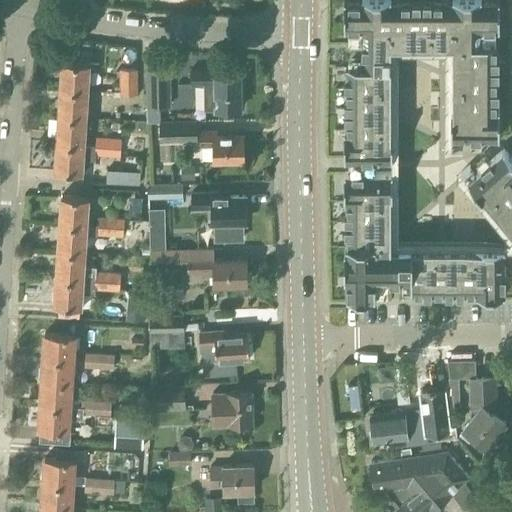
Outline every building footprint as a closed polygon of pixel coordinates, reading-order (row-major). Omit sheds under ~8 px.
[(505,293),(505,247),(511,246),(511,157),(504,149),(500,136),(500,107),(498,107),(498,42),(497,42),(482,42),(482,29),(500,28),(499,0),(345,0),(345,28),(363,28),(363,64),(347,64),(347,129),(345,129),(345,158),(345,172),(345,201),(347,201),(347,247),(345,247),(345,275),(347,275),(347,293),(376,293),(376,275),(411,275),(412,276),(412,291),(476,291),(476,293),(505,293)] [(61,87),(88,89),(89,61),(62,60),(61,87)] [(191,68),(192,86),(216,85),(216,92),(205,92),(205,110),(216,109),(216,108),(240,108),(240,74),(218,74),(218,67),(191,68)] [(138,68),(120,69),(120,75),(120,81),(139,80),(138,68)] [(148,105),(171,104),(170,69),(147,69),(148,105)] [(139,80),(120,81),(121,85),(121,94),(139,94),(139,81),(139,80)] [(86,116),(88,89),(61,87),(59,115),(86,116)] [(86,116),(59,115),(58,142),(85,144),(96,144),(96,137),(97,132),(85,131),(86,116)] [(196,119),(159,120),(159,142),(197,141),(196,119)] [(202,138),(202,146),(214,146),(214,161),(244,161),(244,135),(219,135),(218,129),(201,129),(201,138),(202,138)] [(97,137),(96,156),(109,157),(110,137),(97,137)] [(123,138),(110,137),(109,157),(122,157),(123,138)] [(85,144),(58,142),(56,170),(83,172),(84,159),(95,160),(96,156),(96,144),(85,144)] [(108,168),(108,182),(140,184),(141,171),(108,168)] [(183,184),(149,185),(149,198),(184,197),(183,184)] [(229,191),(193,191),(193,208),(213,208),(213,223),(215,223),(215,240),(242,239),(242,222),(245,222),(245,196),(229,196),(229,191)] [(125,192),(125,211),(140,210),(139,192),(125,192)] [(61,222),(87,224),(89,196),(63,194),(61,222)] [(112,217),(100,216),(99,225),(99,234),(103,234),(112,235),(112,217)] [(125,218),(112,217),(112,235),(124,236),(124,235),(125,226),(125,218)] [(87,224),(61,222),(59,250),(85,252),(87,224)] [(153,248),(153,266),(189,265),(189,271),(202,270),(203,276),(213,275),(213,284),(247,284),(246,258),(215,259),(213,259),(202,259),(202,247),(153,248)] [(85,252),(59,250),(57,277),(83,279),(95,280),(95,267),(84,267),(84,265),(85,252)] [(97,270),(96,289),(108,290),(109,271),(97,270)] [(122,272),(109,271),(108,290),(120,291),(121,282),(122,272)] [(83,279),(57,277),(55,305),(81,307),(83,289),(94,289),(95,280),(83,279)] [(128,290),(127,304),(144,306),(145,291),(128,290)] [(150,313),(150,334),(189,333),(189,312),(150,313)] [(215,345),(216,360),(250,358),(248,332),(239,332),(239,328),(201,330),(202,346),(215,345)] [(44,356),(73,358),(74,334),(46,332),(44,356)] [(85,359),(85,367),(100,368),(101,352),(86,351),(85,359)] [(115,353),(101,352),(100,368),(114,368),(115,353)] [(444,373),(470,374),(470,355),(444,354),(444,373)] [(71,382),(73,358),(44,356),(43,380),(71,382)] [(499,416),(498,376),(470,376),(470,406),(471,408),(475,412),(463,428),(487,447),(506,421),(499,416)] [(457,377),(450,378),(451,383),(454,409),(460,408),(457,377)] [(70,405),(71,382),(43,380),(41,403),(70,405)] [(152,410),(187,409),(186,384),(151,385),(152,410)] [(373,414),(370,415),(373,440),(407,436),(408,444),(428,442),(427,434),(450,431),(445,387),(420,390),(422,408),(407,410),(405,410),(404,407),(390,409),(391,412),(389,412),(373,414)] [(251,391),(213,391),(214,409),(214,422),(227,422),(231,422),(233,426),(241,425),(243,422),(252,422),(251,391)] [(85,406),(84,414),(96,415),(97,399),(83,398),(82,406),(85,406)] [(113,400),(97,399),(96,415),(112,416),(113,400)] [(41,403),(40,427),(68,429),(69,418),(84,418),(84,414),(85,406),(82,406),(70,405),(41,403)] [(143,446),(144,418),(116,417),(115,445),(143,446)] [(414,492),(454,459),(446,449),(419,453),(419,454),(408,463),(412,468),(401,477),(414,492)] [(170,451),(170,464),(192,464),(191,450),(170,451)] [(402,455),(371,459),(373,487),(379,485),(396,507),(414,492),(401,477),(412,468),(408,463),(402,455)] [(75,460),(45,458),(44,482),(73,484),(75,460)] [(425,511),(429,509),(430,511),(452,493),(470,477),(455,459),(436,474),(414,492),(396,507),(390,511),(387,508),(381,511),(425,511)] [(223,487),(223,491),(238,491),(238,502),(255,501),(255,491),(254,491),(254,463),(223,464),(223,465),(211,465),(211,487),(223,487)] [(86,485),(85,492),(100,493),(101,478),(100,478),(86,477),(86,485)] [(116,478),(101,478),(100,493),(114,493),(115,492),(116,478)] [(72,507),(73,484),(44,482),(42,505),(72,507)] [(206,497),(206,511),(224,511),(223,496),(206,497)]
